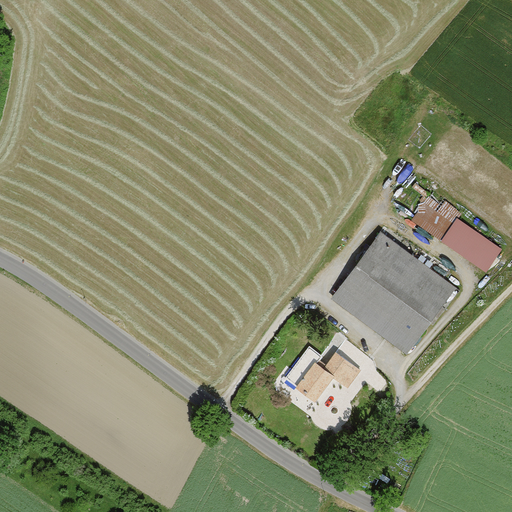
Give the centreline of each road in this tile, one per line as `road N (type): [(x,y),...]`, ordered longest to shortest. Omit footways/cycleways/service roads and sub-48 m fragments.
road 1 (track): [(164,510),(278,322),(369,225),(461,48)]
road 2 (unclassified): [(0,258),(295,464),(388,511)]
road 3 (track): [(511,288),(357,449),(335,486)]
road 4 (track): [(398,407),(409,360),(511,249)]
road 5 (track): [(404,157),(511,237)]
road 6 (track): [(481,282),(378,208)]
road 7 (track): [(401,377),(312,288)]
